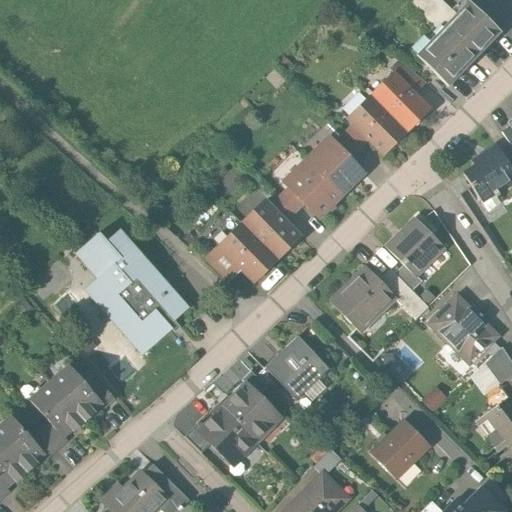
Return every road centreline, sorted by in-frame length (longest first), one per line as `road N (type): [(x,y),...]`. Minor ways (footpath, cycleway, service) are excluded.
road 1 (residential): [(157,422),(413,170)]
road 2 (track): [(258,323),(0,86)]
road 3 (residential): [(413,170),(511,300)]
road 4 (residential): [(413,170),(511,72)]
road 5 (residential): [(55,511),(157,422)]
road 6 (residential): [(246,511),(157,422)]
